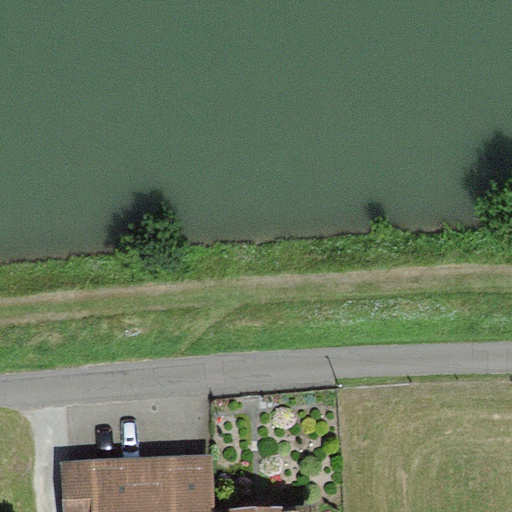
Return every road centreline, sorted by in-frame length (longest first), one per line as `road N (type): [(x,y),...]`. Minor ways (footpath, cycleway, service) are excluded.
road 1 (residential): [(511,361),(328,364),(0,389)]
road 2 (track): [(49,511),(38,385)]
